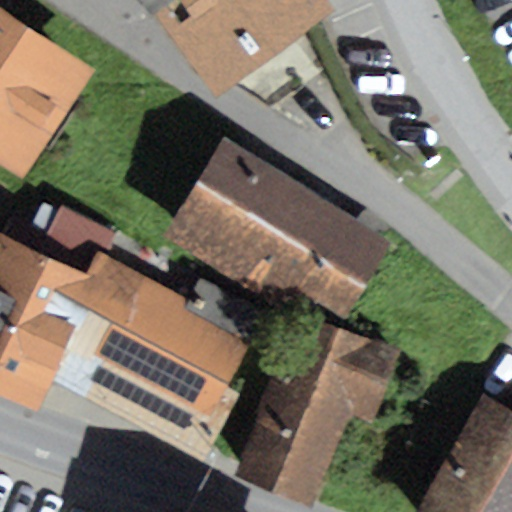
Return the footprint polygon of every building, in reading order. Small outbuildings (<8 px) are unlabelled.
[(139,0),(149,14),(155,10),(217,93),(231,83),(268,109),(319,70),(296,36),(333,9),(326,0),(139,0)] [(0,6),(0,163),(20,177),(93,70),(0,6)] [(224,138),(164,234),(271,301),(279,288),(310,307),(315,300),(344,318),(391,242),(224,138)] [(0,397),(38,417),(54,386),(206,465),(243,392),(227,384),(263,314),(200,282),(190,300),(101,254),(111,235),(62,210),(47,238),(10,219),(2,236),(0,234),(0,397)] [(286,334),(232,476),(312,506),(349,411),(373,420),(399,351),(288,309),(280,331),(286,334)] [(511,511),(511,413),(479,395),(413,511),(511,511)]
